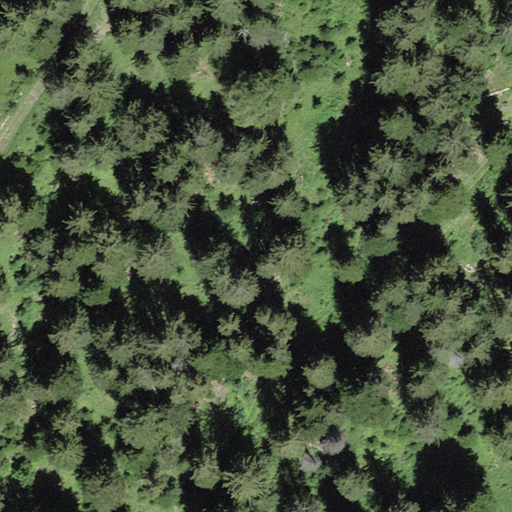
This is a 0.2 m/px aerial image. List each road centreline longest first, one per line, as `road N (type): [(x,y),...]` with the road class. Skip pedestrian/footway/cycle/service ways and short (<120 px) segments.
road 1 (track): [(181,511),(416,206),(479,166),(511,112)]
road 2 (track): [(0,150),(100,0)]
